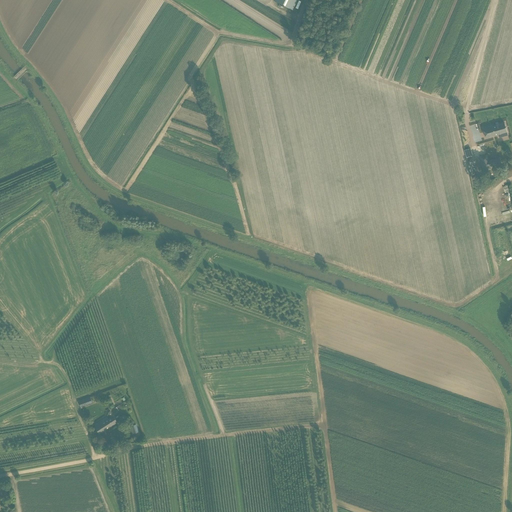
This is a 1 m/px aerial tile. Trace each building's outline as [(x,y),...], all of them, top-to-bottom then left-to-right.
[(275,0),(275,1),(293,9),(297,0),(275,0)] [(507,126),(506,126),(505,123),(493,126),(492,125),(483,128),(486,138),(507,132),(506,128),(507,128),(507,126)] [(480,160),(477,161),(482,175),(489,173),(489,171),(500,168),(498,161),(487,165),(485,159),(483,159),(484,161),(481,161),(480,160)] [(78,401),(80,407),(92,403),(90,397),(78,401)] [(117,422),(114,418),(110,411),(108,413),(111,417),(108,419),(107,417),(94,425),(95,427),(95,428),(99,434),(117,422)] [(136,424),(129,426),(132,434),(138,432),(136,424)]
